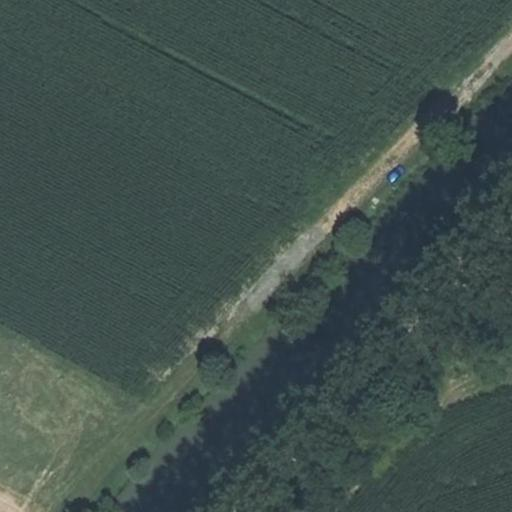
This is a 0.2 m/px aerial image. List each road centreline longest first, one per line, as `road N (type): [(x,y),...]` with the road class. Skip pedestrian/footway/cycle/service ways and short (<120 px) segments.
road 1 (track): [(511,48),(288,270),(71,511)]
road 2 (track): [(237,511),(511,208)]
